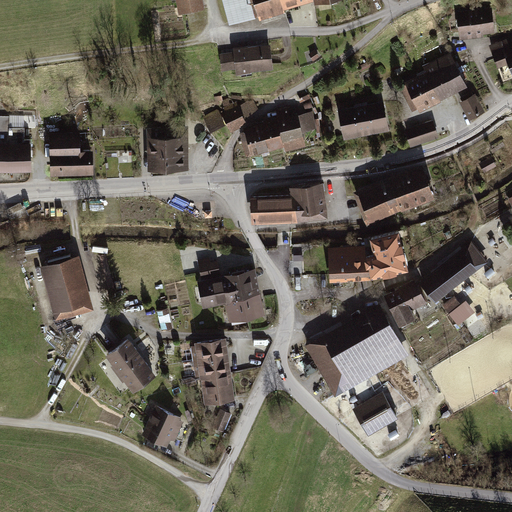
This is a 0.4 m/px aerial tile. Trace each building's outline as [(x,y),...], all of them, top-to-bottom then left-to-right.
[(178,0),(181,10),(202,6),(200,0),(178,0)] [(232,0),(227,1),(233,22),(244,19),(238,0),(232,0)] [(283,6),(280,0),(247,0),(252,15),(283,6)] [(458,13),(460,33),(493,29),(491,9),(458,13)] [(445,37),(441,30),(436,33),(440,39),(445,37)] [(492,46),(504,78),(511,74),(511,50),(509,52),(505,41),(492,46)] [(237,51),(239,68),(270,64),(268,47),(237,51)] [(427,73),(438,95),(465,82),(452,56),(434,65),(436,69),(427,73)] [(427,73),(419,77),(430,99),(438,95),(427,73)] [(413,95),(418,105),(430,99),(419,77),(402,85),(408,98),(413,95)] [(471,117),(482,110),(473,95),(462,101),(471,117)] [(224,115),(229,127),(245,119),(243,116),(252,110),(248,102),(238,107),(224,115)] [(383,102),(361,106),(366,128),(387,124),(383,102)] [(340,110),(344,132),(366,128),(361,106),(340,110)] [(168,109),(157,107),(155,118),(167,120),(168,109)] [(262,125),(267,146),(285,141),(287,148),(305,144),(302,129),(298,114),(290,117),(288,108),(278,110),(280,119),(279,119),(277,121),(262,125)] [(223,121),(217,110),(205,116),(211,127),(223,121)] [(310,112),(298,114),(302,129),(314,126),(310,112)] [(0,167),(31,168),(30,139),(24,139),(24,127),(9,127),(9,116),(0,115),(0,167)] [(407,130),(411,143),(437,135),(433,121),(407,130)] [(267,146),(262,125),(252,127),(258,149),(267,146)] [(258,149),(252,127),(245,129),(245,132),(243,135),(248,152),(258,149)] [(166,129),(151,129),(152,167),(168,167),(167,154),(166,145),(166,129)] [(166,145),(167,154),(168,167),(187,166),(186,143),(180,144),(180,129),(166,129),(166,145)] [(52,136),(53,171),(91,170),(91,152),(84,152),(84,150),(77,150),(77,143),(79,143),(79,135),(52,136)] [(494,164),(491,159),(481,164),(484,170),(494,164)] [(391,207),(391,210),(401,206),(431,195),(421,167),(391,178),(392,180),(381,185),(391,207)] [(297,217),(297,218),(326,215),(320,182),(292,185),(293,195),(253,196),(254,220),(297,217)] [(391,207),(381,185),(360,193),(370,216),(391,207)] [(364,259),(361,259),(362,276),(373,275),(407,267),(398,230),(372,237),(371,235),(362,237),(364,245),(373,244),(375,253),(366,255),(367,259),(364,259)] [(436,300),(488,259),(472,239),(420,280),(436,300)] [(330,249),(332,261),(354,260),(355,276),(362,276),(361,259),(364,259),(363,247),(330,249)] [(61,308),(83,302),(71,258),(49,264),(61,308)] [(199,264),(202,276),(219,272),(217,260),(199,264)] [(354,260),(332,261),(333,277),(355,276),(354,260)] [(232,319),(261,313),(253,270),(201,281),(205,303),(227,299),(232,319)] [(415,281),(387,294),(400,321),(413,315),(409,307),(424,299),(415,281)] [(454,295),(443,304),(450,313),(461,304),(454,295)] [(166,309),(159,311),(163,328),(170,327),(166,309)] [(310,344),(336,390),(365,374),(363,369),(403,347),(381,309),(328,339),(326,335),(310,344)] [(192,346),(195,360),(225,356),(222,338),(197,342),(197,345),(192,346)] [(109,353),(121,370),(140,357),(136,351),(136,349),(134,347),(132,346),(127,340),(109,353)] [(225,356),(195,360),(197,375),(202,374),(202,376),(206,376),(227,372),(225,356)] [(121,370),(134,387),(152,374),(147,367),(148,365),(146,362),(144,362),(140,357),(121,370)] [(227,372),(206,376),(210,399),(231,396),(227,372)] [(355,409),(368,432),(396,416),(383,393),(355,409)] [(157,405),(143,431),(166,442),(170,434),(174,436),(181,422),(178,420),(180,416),(157,405)] [(215,427),(222,429),(224,423),(217,420),(215,427)]
